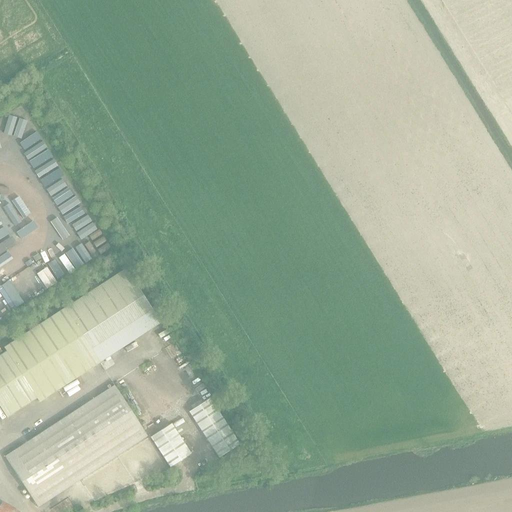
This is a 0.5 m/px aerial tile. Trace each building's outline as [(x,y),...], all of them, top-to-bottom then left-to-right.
[(36,398),(38,401),(160,322),(125,269),(3,348),(5,350),(0,353),(0,406),(7,417),(36,398)] [(4,456),(37,507),(147,436),(114,385),(4,456)] [(188,411),(219,457),(240,443),(209,397),(188,411)] [(150,437),(170,467),(191,453),(171,423),(150,437)] [(0,505),(0,511),(17,511),(1,503),(0,505)]
